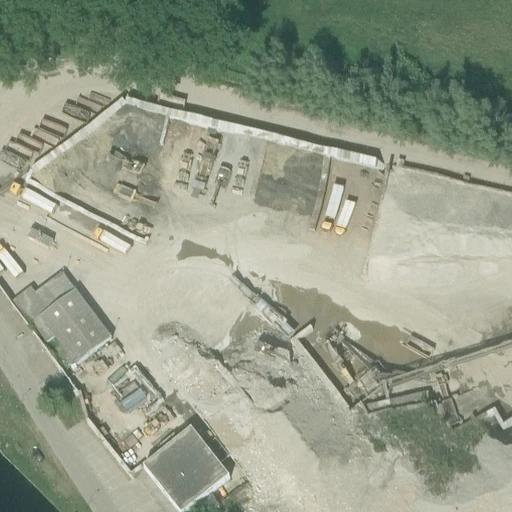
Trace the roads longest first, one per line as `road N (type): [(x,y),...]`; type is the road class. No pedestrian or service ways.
road 1 (track): [(0,99),(65,78),(132,73),(511,164)]
road 2 (unclassified): [(117,511),(0,332)]
